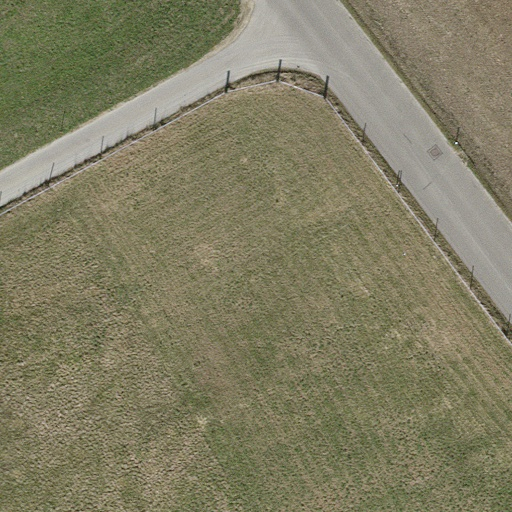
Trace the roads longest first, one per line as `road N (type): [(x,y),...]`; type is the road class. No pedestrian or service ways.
road 1 (track): [(0,198),(315,26)]
road 2 (unclassified): [(295,0),(511,275)]
